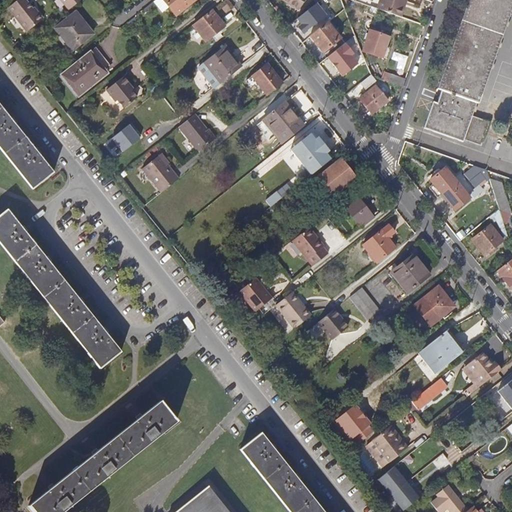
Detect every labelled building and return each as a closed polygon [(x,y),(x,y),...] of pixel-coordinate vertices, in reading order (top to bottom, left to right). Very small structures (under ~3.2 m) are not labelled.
[(38,16),(25,0),(19,0),(7,9),(27,34),(44,20),(39,15),(38,16)] [(82,0),(59,0),(68,11),(82,0)] [(196,0),(155,0),(154,2),(163,13),(171,7),(177,15),(196,0)] [(283,0),(299,12),(307,0),(283,0)] [(406,2),(406,0),(379,0),(376,10),(397,17),(403,1),(406,2)] [(425,126),(464,140),(464,137),(482,144),(491,120),(472,114),(477,100),(481,101),(499,50),(511,11),(511,0),(468,0),(438,86),(443,88),(439,102),(434,100),(425,126)] [(400,18),(406,2),(403,1),(397,17),(400,18)] [(304,35),(327,16),(317,4),(298,20),(303,25),(299,29),(304,35)] [(212,11),(193,26),(206,42),(225,28),(212,11)] [(55,29),(69,46),(78,39),(81,43),(92,33),(76,13),(55,29)] [(331,24),(312,39),(325,55),(344,40),(331,24)] [(383,57),(390,36),(371,30),(364,50),(383,57)] [(72,50),(81,43),(78,39),(69,46),(72,50)] [(199,69),(214,87),(241,65),(227,47),(199,69)] [(329,59),(344,78),(359,66),(343,47),(329,59)] [(78,97),(93,85),(89,81),(103,70),(89,53),(61,75),(78,97)] [(266,95),(282,82),(268,64),(252,77),(266,95)] [(106,75),(103,70),(89,81),(93,85),(106,75)] [(392,76),(390,84),(402,89),(405,80),(392,76)] [(136,99),(131,93),(127,89),(130,87),(123,78),(106,91),(116,103),(117,102),(123,109),(136,99)] [(375,84),(370,78),(359,86),(364,92),(375,84)] [(377,86),(362,99),(374,114),(390,101),(377,86)] [(304,126),(285,103),(264,120),(282,143),(304,126)] [(0,147),(33,189),(54,173),(0,105),(0,147)] [(206,130),(194,115),(179,127),(198,152),(213,140),(206,130)] [(112,137),(124,151),(142,137),(130,122),(112,137)] [(208,128),(206,130),(213,140),(215,138),(208,128)] [(291,149),(311,175),(331,159),(326,153),(315,140),(311,134),(291,149)] [(315,140),(326,153),(329,151),(318,137),(315,140)] [(143,170),(161,194),(180,179),(161,156),(143,170)] [(345,156),(319,177),(335,196),(361,175),(345,156)] [(488,180),(482,173),(484,168),(477,165),(466,173),(477,188),(488,180)] [(433,179),(444,170),(441,167),(430,176),(433,179)] [(444,170),(433,179),(436,183),(432,186),(439,196),(443,193),(456,209),(470,198),(446,169),(444,170)] [(503,185),(491,181),(501,209),(511,213),(503,185)] [(364,226),(377,216),(360,194),(347,204),(364,226)] [(61,277),(7,210),(0,215),(0,242),(100,369),(121,352),(61,277)] [(491,225),(473,240),(485,255),(504,240),(491,225)] [(386,227),(368,242),(381,259),(400,244),(386,227)] [(324,247),(309,228),(292,242),(312,267),(328,255),(323,248),(324,247)] [(394,275),(407,292),(429,274),(413,254),(389,273),(392,277),(394,275)] [(511,258),(497,271),(511,289),(511,258)] [(271,300),(255,279),(238,292),(255,312),(271,300)] [(430,325),(444,315),(452,308),(455,306),(440,286),(415,306),(430,325)] [(368,320),(380,311),(362,288),(351,298),(368,320)] [(294,331),(312,316),(293,293),(276,308),(294,331)] [(452,308),(444,315),(446,318),(455,312),(452,308)] [(349,328),(335,310),(319,323),(333,340),(349,328)] [(454,339),(463,352),(466,349),(450,329),(437,338),(444,346),(454,339)] [(444,346),(437,338),(412,359),(428,380),(463,352),(454,339),(444,346)] [(469,365),(476,374),(484,384),(501,371),(494,362),(492,364),(483,354),(469,365)] [(484,384),(476,374),(470,378),(478,389),(484,384)] [(411,403),(417,411),(447,388),(440,379),(411,403)] [(511,405),(511,382),(501,392),(511,405)] [(161,402),(29,506),(33,511),(62,511),(177,421),(161,402)] [(336,418),(356,443),(375,428),(355,403),(336,418)] [(382,469),(409,447),(404,440),(401,441),(390,427),(365,447),(382,469)] [(264,436),(262,433),(240,450),(279,497),(290,511),(324,511),(284,460),(264,436)] [(395,466),(379,478),(404,509),(421,496),(416,490),(415,491),(407,482),(409,481),(404,474),(402,475),(395,466)] [(444,511),(445,511),(466,511),(470,510),(449,484),(433,496),(435,499),(428,505),(433,511),(444,511)] [(226,511),(207,487),(175,511),(226,511)]
